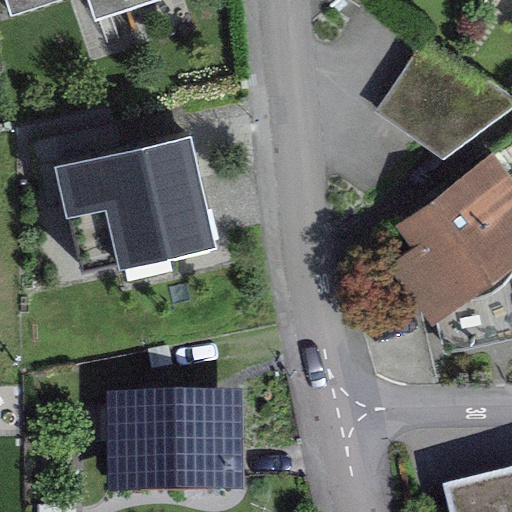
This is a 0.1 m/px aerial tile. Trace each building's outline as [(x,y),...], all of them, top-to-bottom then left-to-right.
[(10,0),(14,12),(50,0),(10,0)] [(98,0),(102,13),(146,0),(98,0)] [(511,0),(492,0),(511,13),(511,0)] [(57,154),(82,258),(215,229),(187,124),(57,154)] [(404,240),(441,292),(511,241),(511,168),(498,148),(415,208),(426,224),(404,240)] [(233,410),(121,411),(122,486),(234,485),(233,410)] [(511,511),(511,486),(453,501),(455,511),(511,511)]
